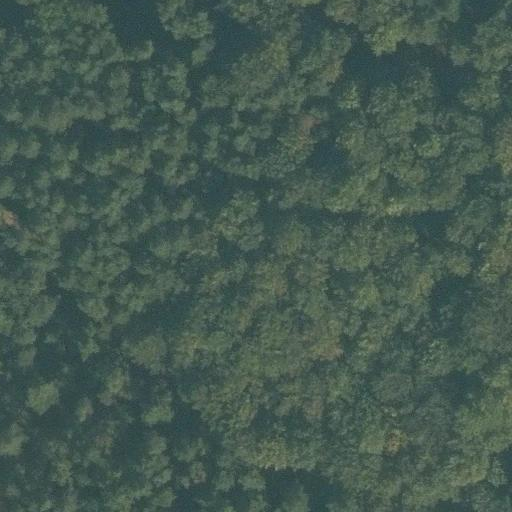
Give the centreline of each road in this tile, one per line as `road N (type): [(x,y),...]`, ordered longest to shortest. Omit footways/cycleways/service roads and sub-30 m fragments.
road 1 (track): [(452,0),(0,433)]
road 2 (track): [(369,511),(0,208)]
